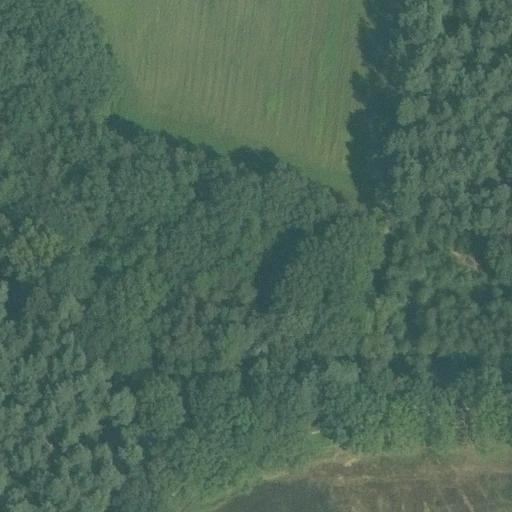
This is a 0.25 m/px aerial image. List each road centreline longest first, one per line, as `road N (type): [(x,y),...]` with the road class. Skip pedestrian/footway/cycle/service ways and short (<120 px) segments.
road 1 (track): [(350,421),(368,346),(412,0)]
road 2 (track): [(350,421),(225,453),(167,511)]
road 3 (track): [(511,418),(350,421)]
